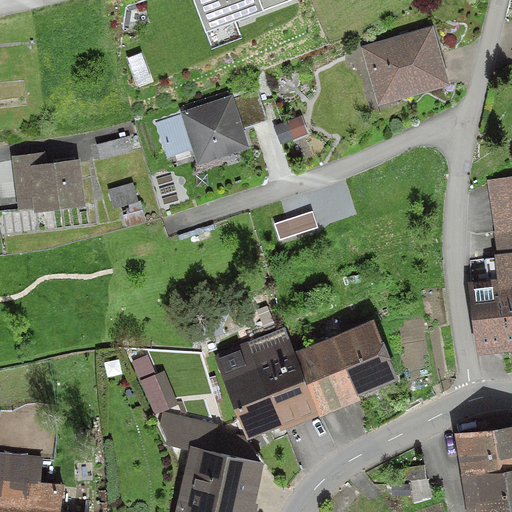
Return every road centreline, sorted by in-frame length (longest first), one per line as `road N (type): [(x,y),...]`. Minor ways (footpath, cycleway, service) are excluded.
road 1 (residential): [(178,222),(354,166),(414,138),(464,138)]
road 2 (residential): [(464,138),(453,241),(475,400)]
road 3 (tertiary): [(297,511),(338,467),(475,400)]
road 4 (residential): [(498,0),(464,138)]
